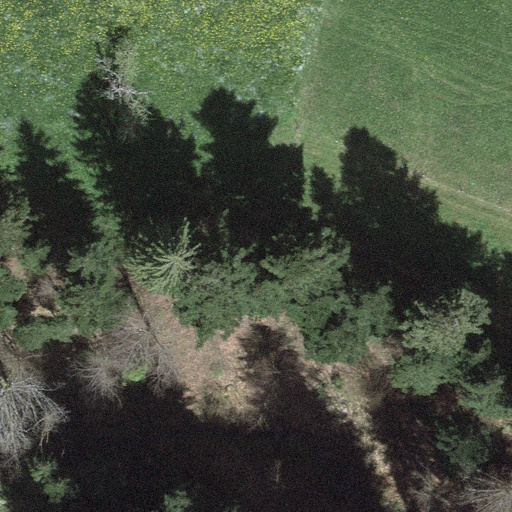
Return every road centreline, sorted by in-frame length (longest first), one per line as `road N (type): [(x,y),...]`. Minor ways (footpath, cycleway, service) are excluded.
road 1 (track): [(511,341),(347,252),(0,218)]
road 2 (track): [(0,483),(26,464),(35,422),(0,375)]
